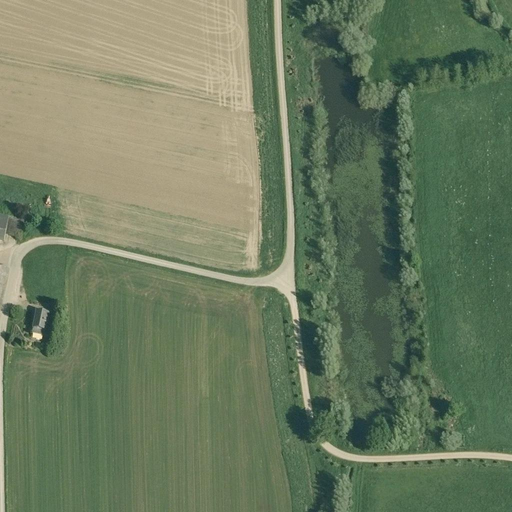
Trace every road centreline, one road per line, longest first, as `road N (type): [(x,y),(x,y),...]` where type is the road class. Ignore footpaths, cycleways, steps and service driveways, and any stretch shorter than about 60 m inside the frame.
road 1 (unclassified): [(0,345),(18,256),(28,245),(64,242),(231,279),(269,282),(289,272),(278,0)]
road 2 (unclassified): [(2,511),(0,367)]
